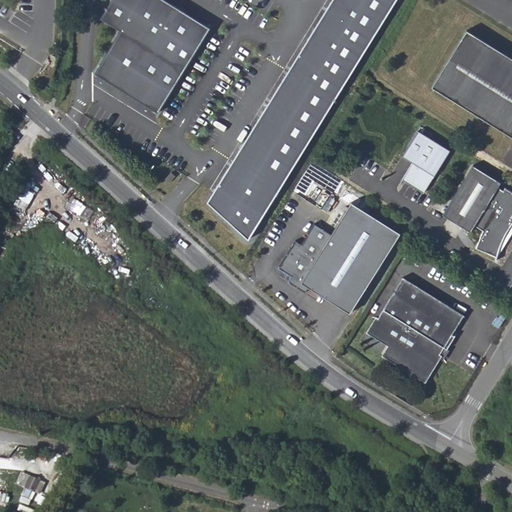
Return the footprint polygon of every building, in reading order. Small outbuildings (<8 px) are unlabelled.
[(94,72),(158,113),(211,29),(165,0),(112,0),(101,18),(121,30),(94,72)] [(332,0),(201,210),(248,239),(397,0),(332,0)] [(511,56),(467,29),(432,86),(511,135),(511,56)] [(423,193),(448,152),(417,133),(402,156),(412,163),(402,180),(423,193)] [(500,183),(473,165),(442,215),(470,232),(474,225),(482,231),(474,249),(495,258),(511,224),(511,217),(511,216),(511,192),(505,188),(503,191),(497,187),(500,183)] [(309,287),(349,313),(400,234),(352,203),(332,234),(315,223),(302,244),(296,240),(278,268),(291,276),(287,281),(305,292),(309,287)] [(464,315),(403,278),(383,310),(389,313),(385,320),(378,318),(370,331),(392,344),(386,354),(425,378),(439,355),(444,347),(447,349),(455,336),(452,334),(464,315)] [(389,313),(383,310),(378,318),(385,320),(389,313)] [(370,331),(378,318),(376,317),(367,332),(388,345),(382,355),(425,382),(441,356),(439,355),(425,378),(386,354),(392,344),(370,331)] [(34,449),(32,458),(43,460),(44,451),(34,449)] [(28,478),(20,474),(15,487),(23,490),(28,478)] [(38,482),(28,478),(23,490),(32,494),(38,482)] [(32,494),(23,490),(20,497),(29,501),(32,494)]
